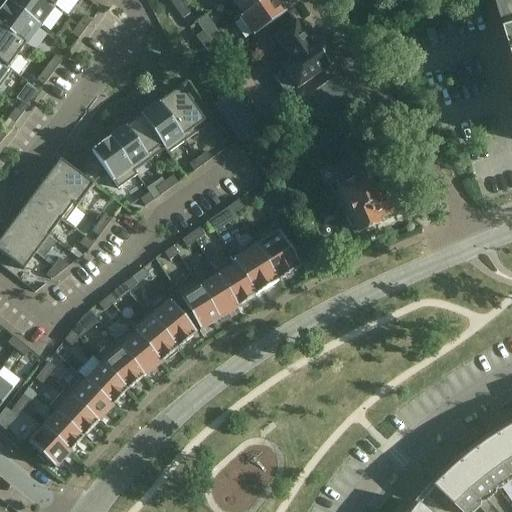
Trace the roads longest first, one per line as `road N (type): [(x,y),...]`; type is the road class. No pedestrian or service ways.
road 1 (residential): [(87,511),(198,396),(280,339),(376,285),(475,245)]
road 2 (residential): [(238,160),(157,218),(129,256),(53,321),(0,281)]
road 3 (residential): [(475,245),(309,0)]
road 4 (residential): [(0,204),(140,21),(128,0)]
road 5 (residential): [(347,511),(392,451),(511,367)]
